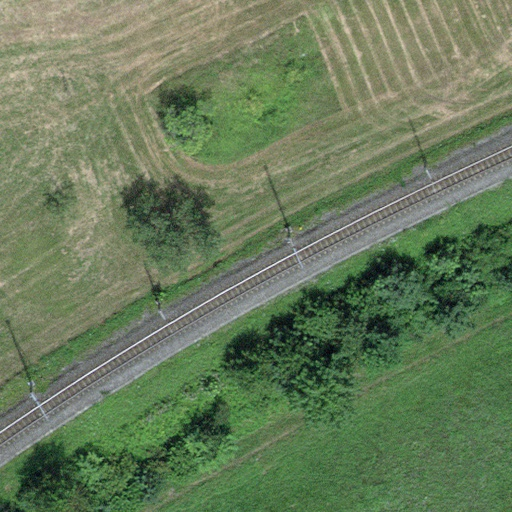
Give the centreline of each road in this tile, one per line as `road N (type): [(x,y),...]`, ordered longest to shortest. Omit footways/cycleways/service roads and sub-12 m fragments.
road 1 (track): [(511,96),(166,271),(0,377)]
road 2 (track): [(148,511),(289,426),(511,311)]
